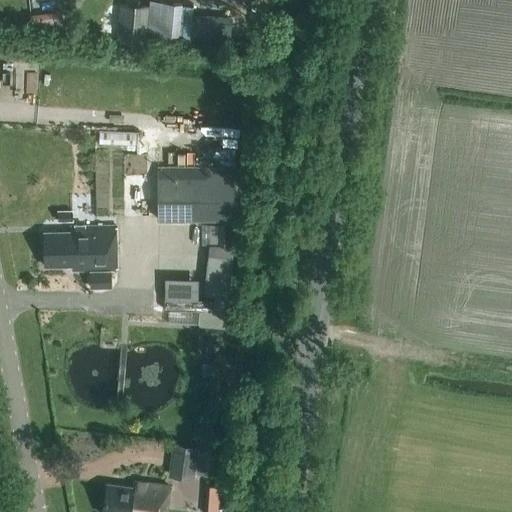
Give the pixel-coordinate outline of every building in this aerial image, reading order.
[(117,40),(146,43),(149,7),(120,4),(117,40)] [(29,13),(31,30),(63,26),(61,9),(29,13)] [(137,144),(137,130),(99,129),(99,143),(137,144)] [(102,149),(102,212),(144,213),(144,187),(127,187),(128,149),(102,149)] [(158,167),(158,221),(235,220),(234,166),(158,167)] [(58,221),(73,221),(73,210),(58,210),(58,221)] [(231,245),(231,225),(202,225),(202,245),(208,245),(231,245)] [(116,228),(72,229),(72,232),(46,233),(47,267),(73,266),(74,272),(117,271),(116,228)] [(231,245),(208,245),(203,292),(217,294),(215,311),(226,312),(233,245),(231,245)] [(163,275),(163,296),(198,296),(199,275),(163,275)] [(178,444),(174,475),(194,478),(198,447),(178,444)] [(166,511),(170,486),(138,482),(138,488),(107,484),(103,511),(166,511)] [(207,483),(207,510),(220,510),(220,483),(207,483)]
